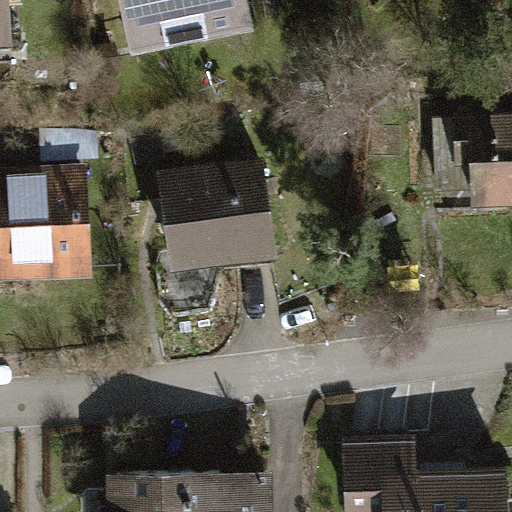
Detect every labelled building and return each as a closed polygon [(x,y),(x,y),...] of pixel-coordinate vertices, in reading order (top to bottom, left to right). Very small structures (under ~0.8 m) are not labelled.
[(0,0),(0,39),(10,39),(8,0),(0,0)] [(231,0),(128,0),(137,40),(236,20),(231,0)] [(459,118),(438,119),(441,184),(447,184),(448,211),(511,208),(511,110),(459,113),(459,118)] [(86,129),(57,127),(58,153),(87,152),(86,129)] [(262,160),(165,174),(176,256),(274,243),(262,160)] [(84,169),(0,172),(0,255),(33,254),(33,266),(89,264),(84,169)] [(410,440),(349,441),(350,500),(354,500),(354,511),(506,511),(506,468),(411,470),(410,440)] [(266,511),(265,468),(119,472),(119,484),(88,485),(83,491),(83,511),(266,511)]
